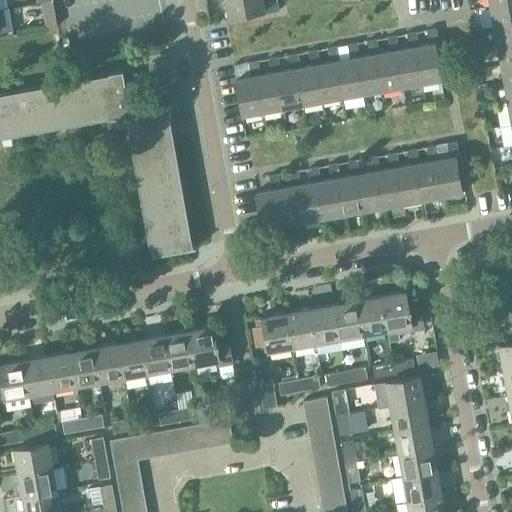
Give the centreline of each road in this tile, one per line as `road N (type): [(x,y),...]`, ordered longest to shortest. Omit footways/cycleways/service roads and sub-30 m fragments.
road 1 (residential): [(486,511),(432,237)]
road 2 (residential): [(231,273),(232,243),(182,0)]
road 3 (residential): [(0,316),(231,273)]
road 4 (residential): [(231,273),(432,237)]
